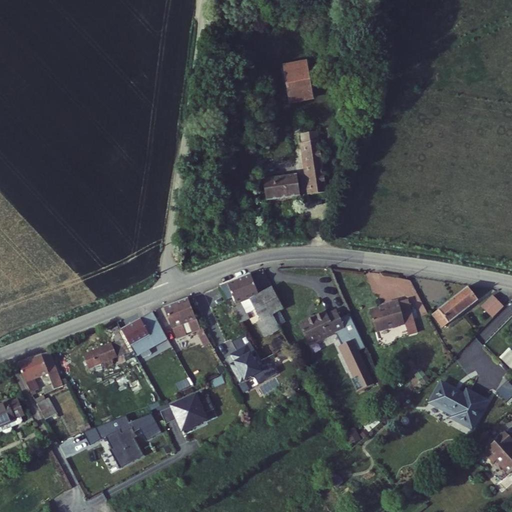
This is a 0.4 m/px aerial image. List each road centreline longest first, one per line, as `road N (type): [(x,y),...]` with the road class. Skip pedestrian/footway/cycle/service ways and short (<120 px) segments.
road 1 (unclassified): [(511,281),(301,252),(255,257),(171,287)]
road 2 (unclassified): [(171,287),(168,246),(207,0)]
road 3 (unclassified): [(171,287),(0,355)]
road 4 (track): [(1,354),(87,507)]
